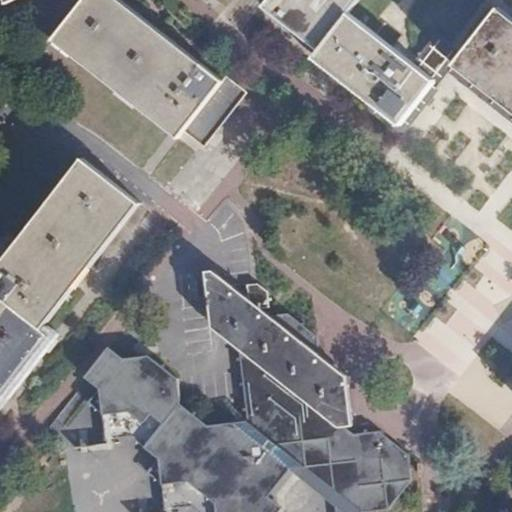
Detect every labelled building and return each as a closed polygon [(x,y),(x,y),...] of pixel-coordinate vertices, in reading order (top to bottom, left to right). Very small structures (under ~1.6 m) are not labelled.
[(192,59),(114,0),(87,0),(63,31),(125,79),(124,81),(129,84),(129,83),(180,121),(188,127),(224,82),(213,73),(202,65),(201,66),(192,59)] [(270,0),(266,6),(272,11),(321,48),(314,57),(403,127),(424,100),(439,80),(416,63),(406,54),(398,49),(382,36),(369,25),(357,16),(363,7),(360,4),(362,0),(270,0)] [(511,20),(500,11),(463,58),(455,68),(511,112),(511,20)] [(439,80),(443,83),(455,68),(463,58),(448,47),(436,37),(416,63),(439,80)] [(224,82),(188,127),(206,143),(243,96),(224,82)] [(136,205),(86,167),(13,261),(9,267),(1,277),(6,281),(52,316),(72,290),(74,291),(78,286),(76,284),(136,205)] [(52,316),(6,281),(0,288),(0,310),(7,316),(0,325),(0,406),(1,405),(0,403),(0,402),(46,345),(35,337),(52,316)] [(257,284),(247,285),(249,303),(257,308),(270,307),(268,292),(257,284)] [(366,511),(389,509),(412,481),(408,455),(380,432),(354,435),(327,414),(317,337),(288,314),(262,317),(248,307),(234,309),(248,423),(208,427),(180,405),(178,377),(149,355),(147,355),(139,356),(124,358),(109,347),(85,377),(100,389),(88,403),(103,415),(106,441),(134,438),(148,449),(159,436),(171,447),(149,474),(163,485),(166,510),(192,507),(198,511),(270,511),(268,499),(292,470),(306,468),(334,490),(336,511),(366,511)] [(139,354),(139,356),(147,355),(145,352),(146,351),(147,349),(145,344),(142,341),(138,341),(135,344),(134,349),(135,351),(139,354)]
